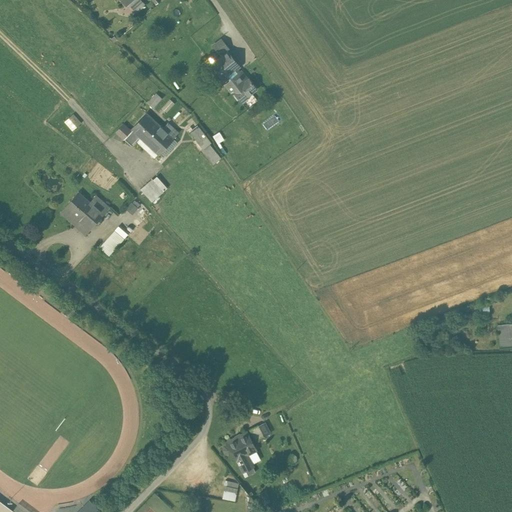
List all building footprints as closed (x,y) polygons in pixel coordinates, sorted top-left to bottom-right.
[(228,52),(211,65),(226,83),(237,74),(238,75),(239,73),(235,68),(231,72),(225,65),(230,61),(233,59),(228,52)] [(226,83),(225,83),(232,92),(233,91),(242,84),(236,76),(238,75),(237,74),(226,83)] [(242,84),(233,91),(242,103),(243,102),(241,100),(247,95),(249,98),(248,96),(257,89),(251,82),(251,83),(248,79),(242,84)] [(156,94),(148,103),(153,108),(162,98),(156,94)] [(101,145),(73,113),(69,117),(67,119),(64,122),(91,153),(101,145)] [(162,128),(147,114),(132,130),(133,130),(141,137),(158,154),(173,139),(173,138),(162,129),(162,128)] [(178,132),(168,123),(162,128),(162,129),(173,138),(173,139),(178,132)] [(197,125),(189,132),(203,149),(211,143),(197,125)] [(133,130),(124,139),(132,147),(141,137),(133,130)] [(163,191),(152,178),(151,179),(152,180),(141,189),(141,188),(140,189),(152,202),(163,191)] [(90,202),(78,192),(64,208),(90,230),(104,214),(90,202)] [(109,208),(96,196),(90,202),(104,214),(109,208)] [(134,213),(139,207),(133,202),(128,207),(134,213)] [(115,231),(100,247),(109,255),(118,246),(124,239),(115,231)] [(511,322),(499,323),(501,346),(511,345),(511,322)] [(258,425),(249,429),(256,442),(264,437),(258,425)] [(247,433),(228,442),(229,444),(233,453),(242,471),(247,469),(252,467),(252,466),(246,454),(255,450),(247,433)] [(229,444),(221,448),(225,457),(233,453),(229,444)] [(225,486),(225,499),(238,499),(238,486),(225,486)] [(0,511),(13,511),(14,511),(0,501),(0,511)] [(100,511),(89,501),(78,511),(100,511)]
